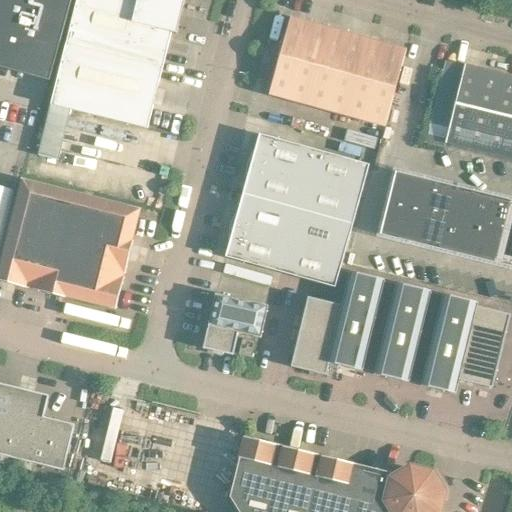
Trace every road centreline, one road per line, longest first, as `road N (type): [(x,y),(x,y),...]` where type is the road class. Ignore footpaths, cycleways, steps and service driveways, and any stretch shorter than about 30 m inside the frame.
road 1 (unknown): [(439,16),(379,236),(376,276),(418,296),(511,319)]
road 2 (unclassified): [(243,0),(152,370)]
road 3 (unclassified): [(152,370),(511,460)]
road 4 (unclassified): [(0,332),(152,370)]
road 5 (unclassified): [(511,35),(373,0)]
